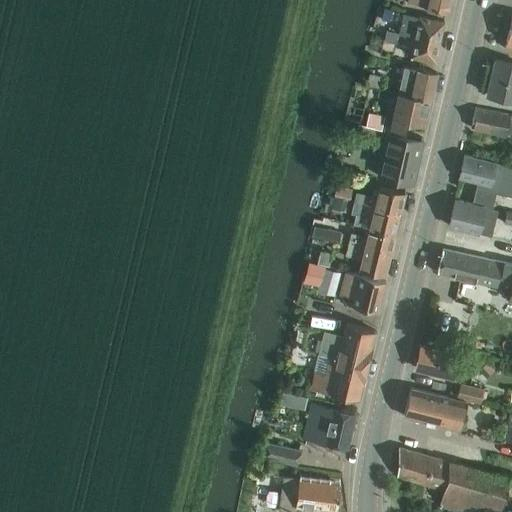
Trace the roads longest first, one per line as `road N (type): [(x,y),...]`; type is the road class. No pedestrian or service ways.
road 1 (track): [(180,511),(299,0)]
road 2 (tertiary): [(367,511),(374,445),(477,0)]
